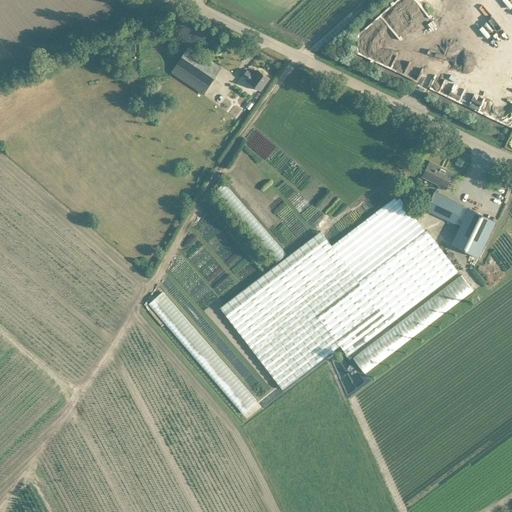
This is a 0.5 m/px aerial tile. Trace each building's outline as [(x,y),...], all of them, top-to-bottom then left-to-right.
[(213,36),(209,43),(215,46),(219,39),(213,36)] [(175,66),(203,88),(216,70),(187,49),(175,66)] [(247,70),(242,77),(261,91),(270,78),(259,71),(256,76),(247,70)] [(436,90),(445,83),(440,77),(431,85),(436,90)] [(430,161),(423,177),(439,185),(438,185),(446,189),(454,173),(453,172),(453,174),(439,167),(440,166),(430,161)] [(456,223),(460,215),(464,206),(435,192),(431,201),(427,209),(456,223)] [(359,281),(316,315),(348,356),(396,319),(458,271),(427,230),(426,231),(398,195),(332,245),(359,281)] [(460,215),(456,223),(461,225),(469,208),(464,206),(460,215)] [(461,225),(452,244),(479,257),(497,221),(469,208),(461,225)] [(221,307),(283,389),(340,346),(316,315),(359,281),(332,245),(321,231),(272,268),(221,307)] [(409,344),(479,294),(466,277),(397,327),(409,344)]
